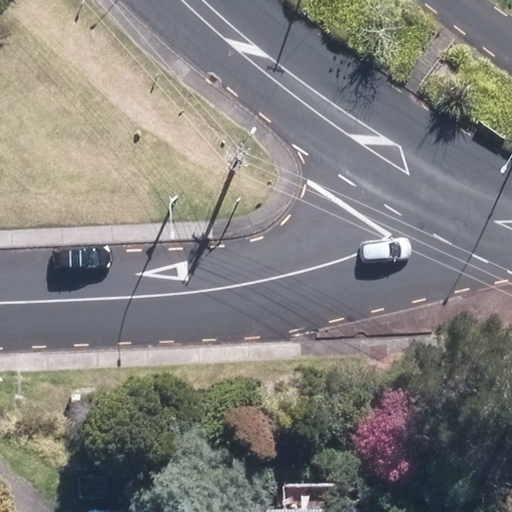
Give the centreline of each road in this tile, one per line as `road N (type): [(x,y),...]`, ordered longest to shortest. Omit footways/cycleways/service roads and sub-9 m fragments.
road 1 (residential): [(0,300),(182,294),(261,281),(387,235),(449,181)]
road 2 (tertiary): [(198,0),(356,131),(449,181)]
